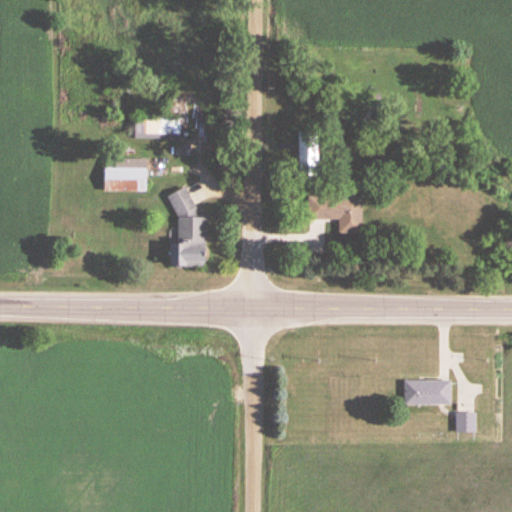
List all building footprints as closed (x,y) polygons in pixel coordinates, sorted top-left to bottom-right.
[(178,114),(134,114),(134,131),(178,131),(178,114)] [(313,134),(298,134),(298,160),(313,160),(313,134)] [(146,188),(146,155),(102,155),(102,188),(146,188)] [(167,261),(203,262),(204,214),(190,213),(191,188),(175,187),(173,239),(167,239),(167,261)] [(337,216),(337,230),(360,230),(360,192),(306,192),(306,216),(337,216)] [(402,401),(449,401),(449,376),(402,376),(402,401)] [(474,429),(474,408),(454,408),(454,429),(474,429)]
